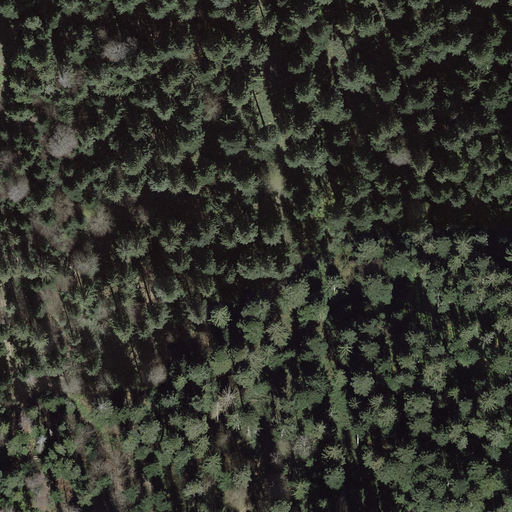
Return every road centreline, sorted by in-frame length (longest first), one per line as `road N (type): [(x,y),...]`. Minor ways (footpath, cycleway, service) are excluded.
road 1 (track): [(240,511),(268,459),(303,306),(279,161),(273,55),(285,0)]
road 2 (track): [(70,511),(22,439),(25,400),(43,390),(65,396),(115,454),(190,511)]
